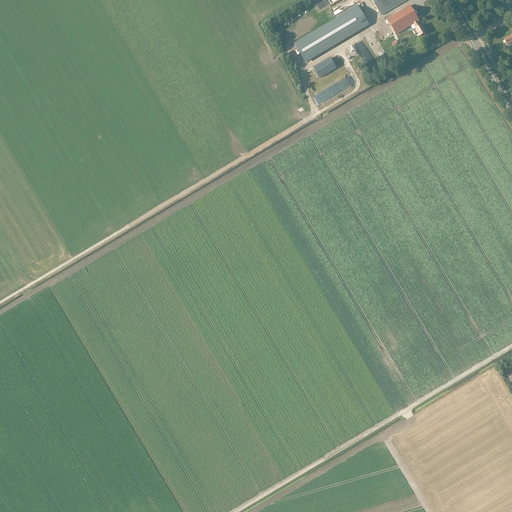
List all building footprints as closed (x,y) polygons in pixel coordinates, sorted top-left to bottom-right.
[(371,0),(381,16),(407,0),(371,0)] [(338,19),(294,45),(305,62),(368,24),(357,6),(337,18),(338,19)] [(419,37),(425,33),(420,26),(417,22),(418,21),(409,6),(387,19),(396,34),(413,24),(416,28),(413,30),(415,35),(418,34),(419,37)] [(511,35),(503,40),(507,46),(511,42),(511,36),(511,35)] [(330,59),(313,69),(319,78),(336,68),(330,59)]
